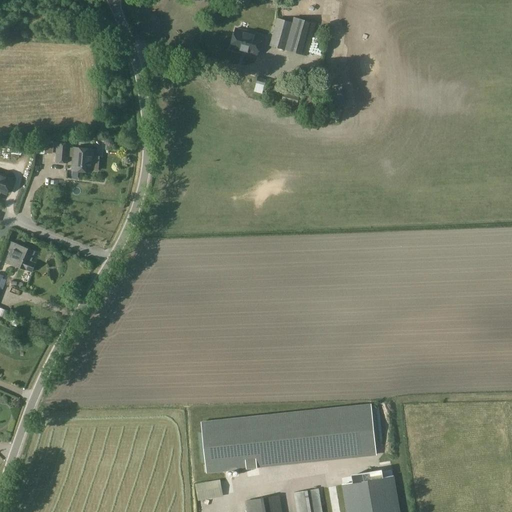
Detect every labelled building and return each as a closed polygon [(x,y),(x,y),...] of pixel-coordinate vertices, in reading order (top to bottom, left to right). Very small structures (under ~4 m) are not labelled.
[(295,18),(293,24),(285,50),(307,56),(316,24),(295,18)] [(270,46),(285,50),(293,24),(278,19),(270,46)] [(236,29),(230,49),(240,52),(240,51),(247,53),(246,54),(256,57),(262,36),(236,29)] [(343,105),(340,89),(328,91),(331,107),(343,105)] [(284,91),(281,102),(297,106),(300,96),(284,91)] [(108,140),(106,142),(106,146),(109,148),(113,146),(114,143),(112,140),(108,140)] [(57,142),(56,147),(55,162),(68,164),(73,164),(72,171),(91,172),(91,170),(97,170),(98,157),(92,157),(93,150),(74,148),(69,148),(70,143),(57,142)] [(0,191),(6,194),(12,179),(0,174),(0,191)] [(17,222),(27,223),(29,205),(20,204),(17,222)] [(30,262),(34,252),(8,241),(6,247),(11,249),(6,261),(32,272),(35,264),(30,262)] [(7,316),(4,323),(11,326),(11,325),(13,319),(13,318),(7,316)] [(376,455),(370,405),(201,423),(207,473),(376,455)] [(398,511),(393,476),(382,478),(381,472),(352,477),(353,483),(343,485),(347,511),(398,511)] [(232,479),(195,483),(196,491),(200,490),(201,495),(233,491),(232,479)] [(322,511),(318,489),(293,493),(296,511),(322,511)] [(281,511),(279,496),(245,502),(246,511),(281,511)]
